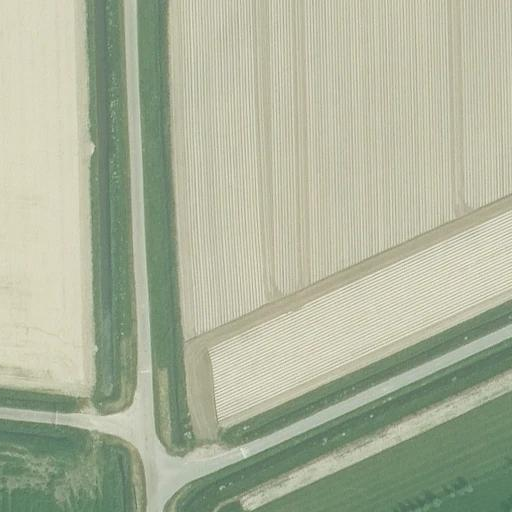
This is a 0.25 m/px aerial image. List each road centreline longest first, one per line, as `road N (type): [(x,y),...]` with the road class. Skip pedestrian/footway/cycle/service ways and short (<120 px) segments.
road 1 (unclassified): [(152,489),(134,0)]
road 2 (unclassified): [(152,489),(511,330)]
road 3 (track): [(146,428),(0,413)]
